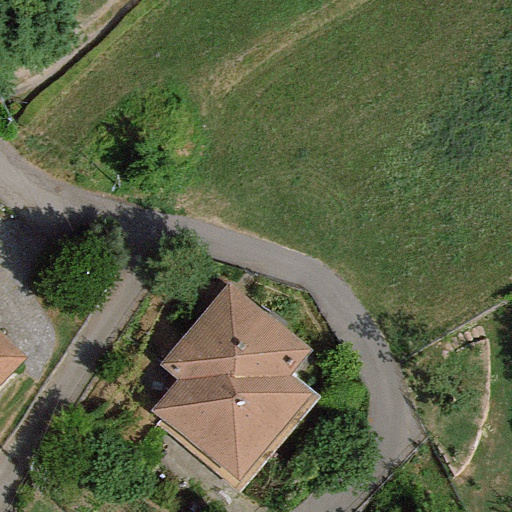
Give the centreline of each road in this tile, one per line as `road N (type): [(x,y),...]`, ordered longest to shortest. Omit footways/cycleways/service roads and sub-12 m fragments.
road 1 (residential): [(324,511),(364,468),(385,419),(367,353),(336,298),(300,268),(121,206)]
road 2 (residential): [(121,206),(132,273),(0,479)]
road 3 (residential): [(121,206),(0,164)]
